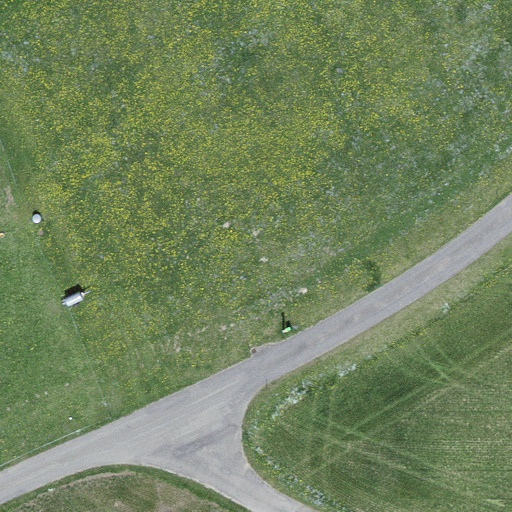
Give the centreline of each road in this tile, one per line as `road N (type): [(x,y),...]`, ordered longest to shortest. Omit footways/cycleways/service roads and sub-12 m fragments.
road 1 (unclassified): [(167,422),(0,493)]
road 2 (track): [(294,511),(167,422)]
